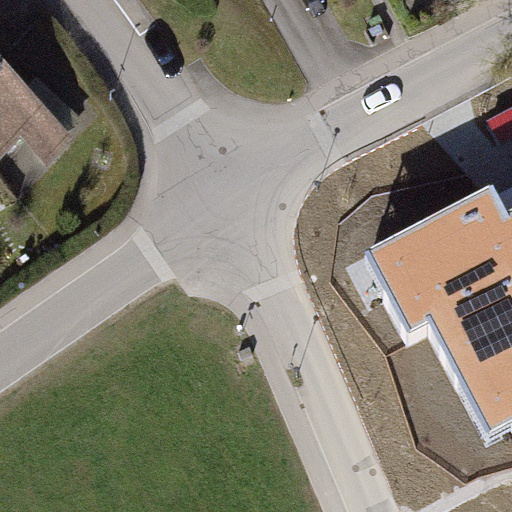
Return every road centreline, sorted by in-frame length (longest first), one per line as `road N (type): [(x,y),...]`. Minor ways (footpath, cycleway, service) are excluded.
road 1 (residential): [(372,511),(233,200)]
road 2 (residential): [(511,43),(233,200)]
road 3 (residential): [(233,200),(0,367)]
road 4 (residential): [(233,200),(89,0)]
